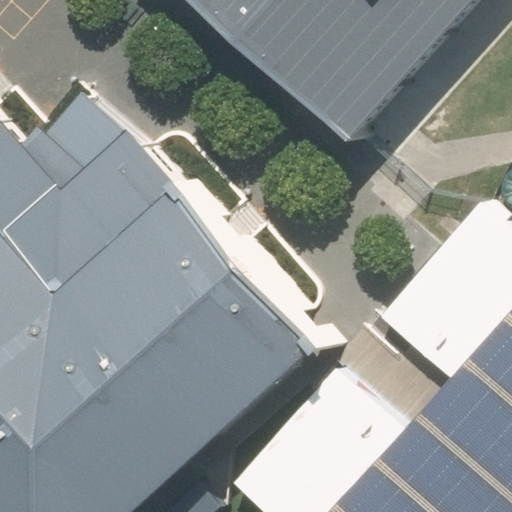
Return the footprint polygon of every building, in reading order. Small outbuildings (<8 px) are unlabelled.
[(433,0),(306,0),(380,62),(433,0)] [(511,0),(463,57),(511,99),(511,0)] [(0,511),(166,511),(343,357),(155,134),(143,136),(96,92),(59,134),(53,128),(39,144),(0,98),(0,511)] [(511,305),(511,184),(503,177),(450,237),(398,298),(469,359),(511,305)] [(339,511),(428,403),(358,349),(253,470),(302,511),(339,511)]
